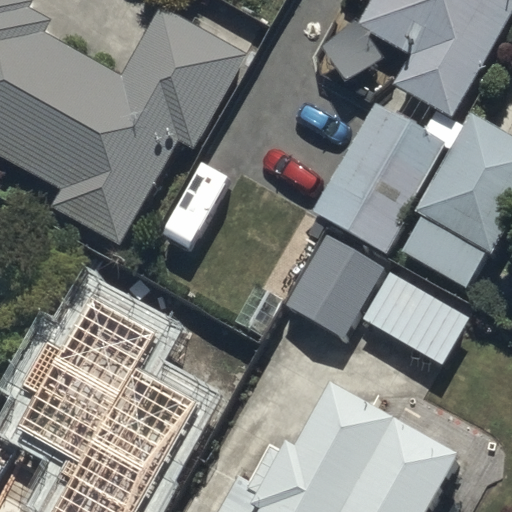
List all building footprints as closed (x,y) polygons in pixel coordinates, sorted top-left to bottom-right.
[(38,17),(7,0),(0,0),(0,168),(71,208),(61,225),(127,262),(185,158),(199,166),(253,69),(168,21),(127,93),(51,50),(59,35),(36,22),(38,17)] [(399,98),(458,133),(511,39),(511,0),(385,0),(362,40),(414,71),(399,98)] [(319,228),(392,267),(449,160),(377,121),(319,228)] [(497,272),(511,244),(511,152),(473,131),(420,227),(427,231),(407,266),(472,302),(490,268),(497,272)] [(362,331),(388,283),(391,278),(331,246),(292,318),(352,350),(362,331)] [(388,283),(362,331),(451,379),(477,331),(388,283)] [(110,386),(134,343),(67,306),(43,349),(110,386)] [(25,374),(0,416),(0,511),(60,511),(68,498),(61,494),(104,419),(25,374)] [(448,511),(467,477),(338,412),(307,473),(295,467),(292,474),(277,466),(260,501),(247,494),(237,511),(448,511)]
